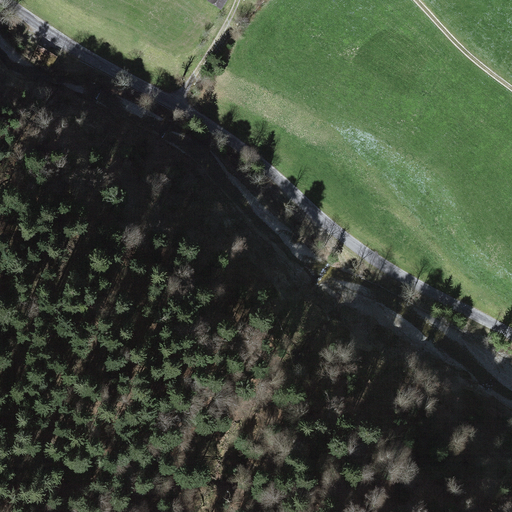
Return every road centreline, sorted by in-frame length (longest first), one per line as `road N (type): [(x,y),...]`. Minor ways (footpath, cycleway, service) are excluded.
road 1 (unclassified): [(4,0),(175,105),(379,263),(511,336)]
road 2 (track): [(511,89),(416,0)]
